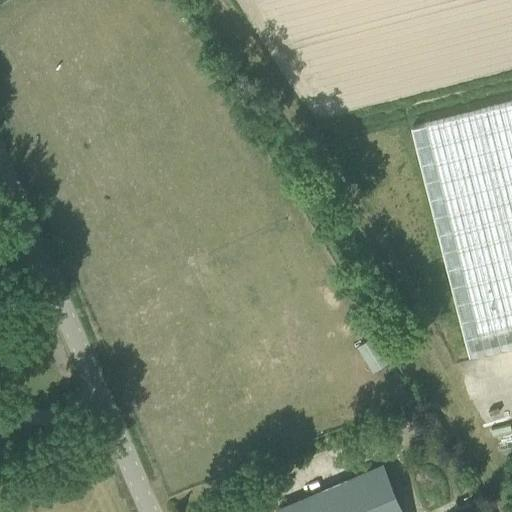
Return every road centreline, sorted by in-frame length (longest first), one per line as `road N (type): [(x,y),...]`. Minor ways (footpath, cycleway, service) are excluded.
road 1 (track): [(511,496),(220,0)]
road 2 (tertiary): [(146,511),(0,165)]
